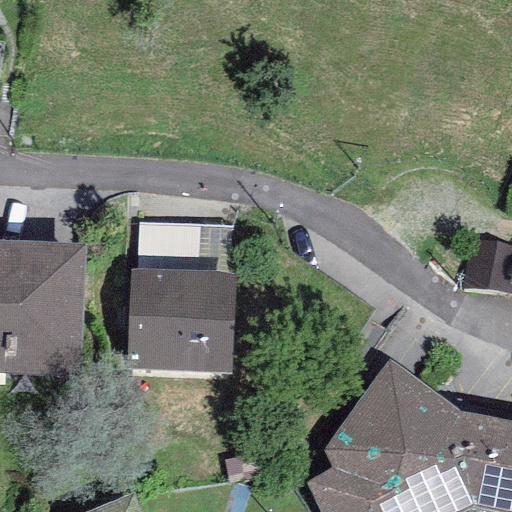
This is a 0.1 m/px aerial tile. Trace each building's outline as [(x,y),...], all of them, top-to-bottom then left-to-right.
[(85,248),(0,243),(0,373),(77,377),(85,248)] [(511,248),(471,243),(465,288),(511,293),(511,248)] [(236,276),(130,269),(126,369),(232,373),(236,276)] [(306,484),(320,511),(466,511),(472,509),(489,511),(511,511),(511,422),(459,412),(388,361),(324,451),(333,469),(306,484)] [(138,511),(132,495),(88,511),(138,511)]
